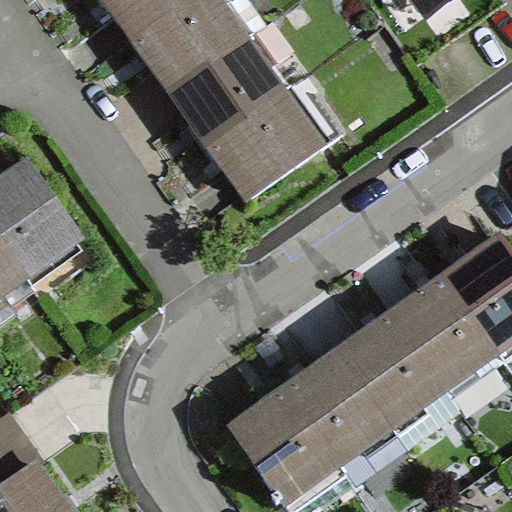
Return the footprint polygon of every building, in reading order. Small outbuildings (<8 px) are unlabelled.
[(107,0),(135,39),(190,0),(107,0)] [(172,93),(247,41),(217,0),(190,0),(135,39),(172,93)] [(210,147),(284,95),(247,41),(172,93),(210,147)] [(248,201),(322,149),(284,95),(210,147),(248,201)] [(0,185),(0,237),(27,276),(82,239),(30,165),(0,185)] [(0,295),(27,276),(0,237),(0,295)] [(511,309),(482,330),(511,373),(511,309)] [(428,368),(479,442),(511,419),(511,373),(482,330),(428,368)] [(373,405),(425,479),(479,442),(428,368),(373,405)] [(319,443),(367,511),(377,511),(425,479),(373,405),(319,443)] [(265,480),(286,511),(367,511),(319,443),(265,480)] [(0,484),(0,511),(75,511),(37,458),(0,484)]
